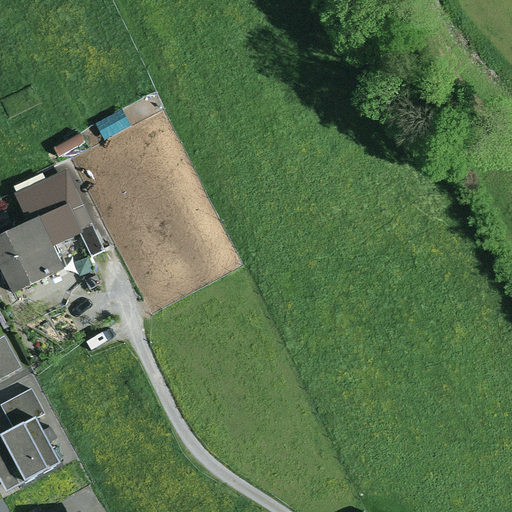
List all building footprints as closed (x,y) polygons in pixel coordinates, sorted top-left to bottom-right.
[(15,194),(27,220),(38,215),(53,246),(82,232),(93,256),(105,251),(67,170),(15,194)] [(6,210),(0,213),(0,226),(12,221),(6,210)] [(0,233),(0,264),(13,292),(64,267),(53,246),(38,215),(27,220),(0,233)] [(0,379),(23,367),(5,334),(0,336),(0,379)] [(2,403),(13,425),(36,414),(44,410),(32,388),(2,403)] [(13,425),(0,432),(0,478),(6,490),(61,460),(36,414),(13,425)]
